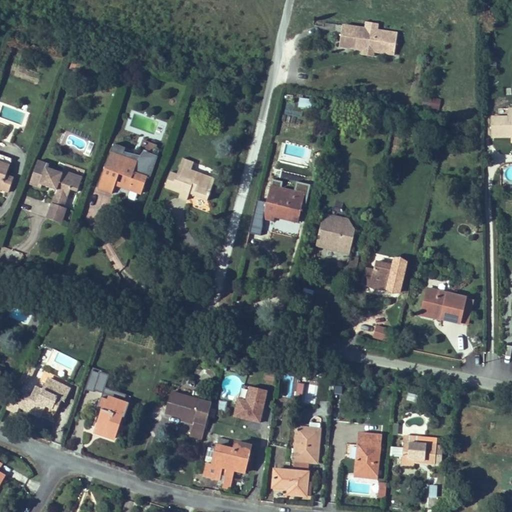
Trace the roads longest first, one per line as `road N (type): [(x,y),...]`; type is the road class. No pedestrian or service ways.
road 1 (unclassified): [(0,273),(205,328),(511,388)]
road 2 (residential): [(60,458),(267,511)]
